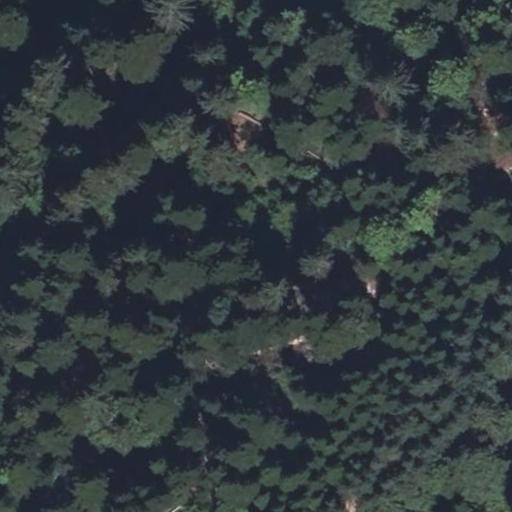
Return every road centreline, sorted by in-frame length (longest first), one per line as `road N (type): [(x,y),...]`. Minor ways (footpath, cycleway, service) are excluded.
road 1 (track): [(250,0),(56,214),(0,308)]
road 2 (track): [(0,118),(94,0)]
